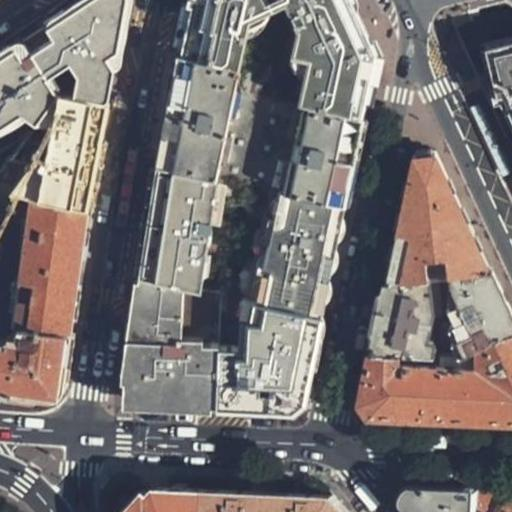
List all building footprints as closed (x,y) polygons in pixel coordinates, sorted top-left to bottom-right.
[(85,0),(0,54),(0,124),(22,110),(38,121),(40,118),(59,92),(48,75),(70,61),(78,73),(74,93),(103,99),(105,98),(107,97),(109,96),(109,95),(126,0),(85,0)] [(188,0),(176,52),(239,67),(247,26),(285,5),(297,30),(288,56),(310,63),(299,102),(361,117),(379,56),(351,0),(188,0)] [(511,45),(490,52),(511,99),(511,45)] [(176,52),(156,162),(162,163),(249,182),(278,188),(343,202),(361,117),(299,102),(254,92),(259,71),(239,67),(176,52)] [(59,92),(40,118),(54,120),(45,163),(32,160),(10,190),(87,206),(108,100),(103,99),(74,93),(60,90),(59,92)] [(412,153),(386,278),(430,274),(437,274),(447,272),(489,268),(434,150),(412,153)] [(156,162),(145,227),(152,228),(162,163),(156,162)] [(235,242),(249,182),(162,163),(152,228),(145,227),(138,273),(196,286),(202,253),(208,253),(210,238),(235,242)] [(10,190),(0,187),(0,218),(29,222),(15,324),(20,325),(18,340),(11,339),(8,345),(0,343),(0,389),(47,395),(62,376),(87,206),(10,190)] [(320,314),(343,202),(278,188),(271,216),(264,214),(252,269),(259,270),(252,299),(253,299),(320,314)] [(209,270),(211,254),(208,253),(202,253),(196,286),(202,288),(205,269),(209,270)] [(447,272),(448,303),(445,305),(452,319),(447,325),(454,339),(451,340),(457,353),(511,335),(511,318),(489,268),(447,272)] [(138,273),(124,379),(127,398),(216,403),(221,343),(225,293),(202,288),(196,286),(138,273)] [(431,352),(432,337),(426,335),(433,307),(430,274),(386,278),(370,350),(431,352)] [(320,314),(253,299),(249,316),(240,316),(238,345),(221,343),(216,403),(290,407),(302,398),(320,314)] [(511,335),(457,353),(442,352),(431,352),(370,350),(359,399),(371,411),(511,417),(511,335)] [(478,511),(478,508),(476,490),(413,487),(406,502),(415,511),(478,511)] [(206,511),(208,490),(161,488),(154,496),(150,493),(132,511),(206,511)] [(348,511),(333,494),(208,490),(206,511),(348,511)] [(511,511),(511,491),(476,490),(478,508),(483,511),(511,511)]
